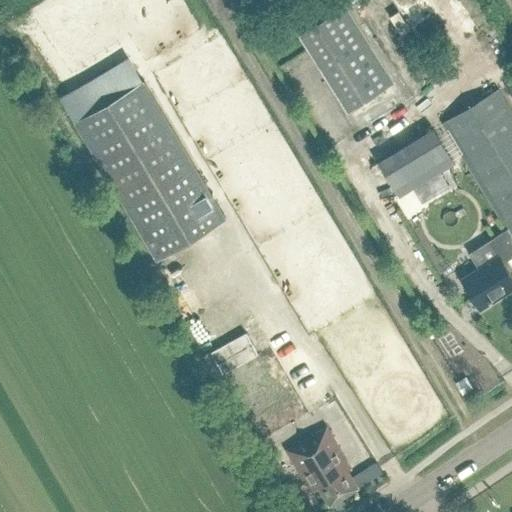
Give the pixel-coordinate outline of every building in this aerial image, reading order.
[(297,34),(346,111),(391,82),(343,5),(297,34)] [(141,81),(72,122),(155,261),(224,220),(141,81)] [(511,111),(497,87),(442,120),(506,227),(467,252),(476,267),(460,277),(479,306),(511,285),(511,275),(503,261),(511,254),(511,111)] [(431,128),(377,160),(398,196),(413,187),(421,201),(448,184),(440,170),(453,162),(431,128)] [(258,352),(246,331),(212,350),(224,371),(258,352)] [(268,354),(225,378),(223,380),(232,396),(225,399),(249,443),(256,456),(274,446),(267,433),(281,425),(281,424),(302,411),(279,370),(277,370),(268,354)] [(454,384),(461,395),(472,389),(465,377),(454,384)] [(317,484),(329,503),(357,485),(346,466),(349,464),(327,427),(315,434),(314,431),(285,448),(310,488),(317,484)] [(367,480),(383,471),(376,460),(361,469),(367,480)] [(287,487),(293,497),(300,492),(295,482),(287,487)]
